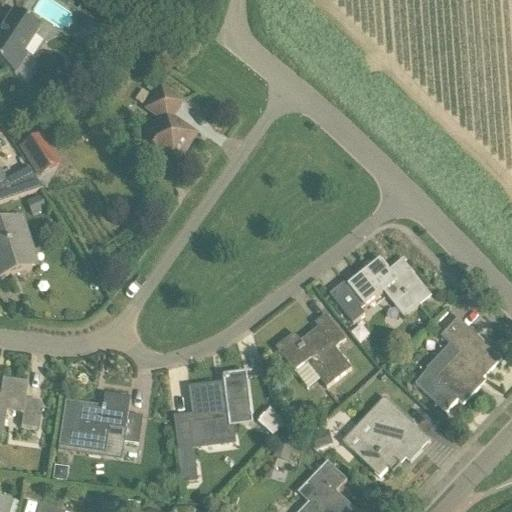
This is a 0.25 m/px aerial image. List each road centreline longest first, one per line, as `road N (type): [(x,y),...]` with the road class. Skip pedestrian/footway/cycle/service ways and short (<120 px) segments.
road 1 (residential): [(126,313),(155,344),(197,352),(289,299),(419,187)]
road 2 (residential): [(126,313),(282,72)]
road 3 (residential): [(419,187),(282,72)]
road 4 (residential): [(511,293),(419,187)]
road 5 (residential): [(0,337),(73,344),(101,335),(126,313)]
